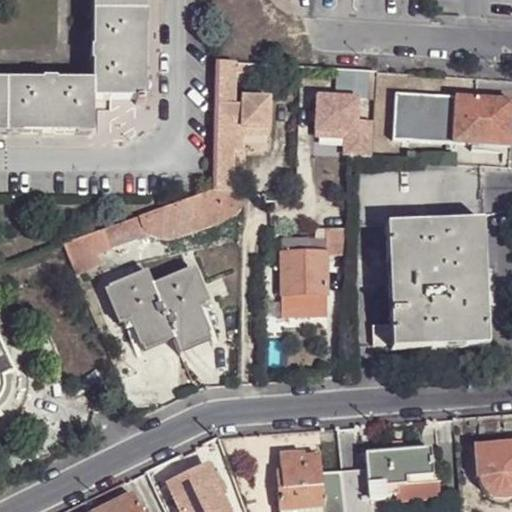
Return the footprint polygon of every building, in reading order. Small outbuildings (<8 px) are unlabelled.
[(87,0),(87,86),(87,100),(140,100),(140,0),(87,0)] [(241,67),(212,66),(211,194),(230,194),(230,154),(240,154),(240,139),(241,132),(267,133),(269,102),(240,99),(239,107),(231,107),(232,76),(242,77),(241,67)] [(363,99),(364,74),(334,73),(333,100),(314,99),(312,135),(347,137),(346,159),(367,160),(370,122),(354,121),(355,98),(363,99)] [(373,75),(364,74),(363,99),(372,99),(373,75)] [(87,100),(87,86),(0,85),(0,135),(87,136),(87,100)] [(499,149),(507,149),(507,145),(511,146),(511,125),(511,107),(508,107),(509,104),(452,100),(450,145),(499,149)] [(268,142),(267,133),(241,132),(240,139),(268,142)] [(506,163),(507,149),(499,149),(498,163),(506,163)] [(484,269),(479,165),(432,163),(348,168),(350,225),(383,224),(386,298),(370,299),(371,324),(388,324),(388,327),(369,328),(371,347),(389,347),(389,350),(487,347),(486,332),(484,284),(484,269)] [(230,194),(211,194),(173,207),(177,239),(226,224),(232,220),(235,215),(239,194),(230,194)] [(173,207),(63,247),(74,277),(97,267),(92,255),(130,243),(131,245),(150,238),(155,241),(162,242),(177,239),(173,207)] [(325,256),(343,259),(344,229),(323,230),(321,236),(323,256),(325,256)] [(323,256),(321,236),(279,236),(280,255),(323,256)] [(324,298),(325,256),(323,256),(280,255),(279,297),(305,298),(324,298)] [(193,268),(152,286),(146,272),(104,291),(118,326),(129,321),(142,353),(173,340),(179,354),(210,341),(199,309),(209,305),(193,268)] [(491,269),(484,269),(484,284),(492,284),(491,269)] [(305,298),(279,297),(279,307),(305,308),(305,298)] [(0,393),(1,390),(2,387),(1,380),(0,378),(12,373),(12,372),(0,348),(0,393)] [(511,446),(475,449),(479,488),(482,493),(489,499),(498,502),(507,502),(511,499),(511,446)] [(364,464),(365,471),(367,502),(384,500),(383,487),(398,486),(399,500),(437,496),(436,483),(438,483),(435,448),(364,454),(364,464)] [(321,509),(317,475),(315,457),(300,458),(300,454),(276,456),(277,473),(267,473),(269,493),(274,493),(275,511),(280,511),(318,509),(321,509)] [(211,464),(205,467),(220,497),(225,495),(211,464)] [(226,511),(220,497),(205,467),(166,485),(178,511),(226,511)] [(365,471),(340,473),(344,511),(364,511),(363,503),(367,502),(365,471)] [(344,511),(340,473),(317,475),(321,509),(318,509),(318,511),(344,511)] [(100,511),(139,511),(132,497),(100,511)]
